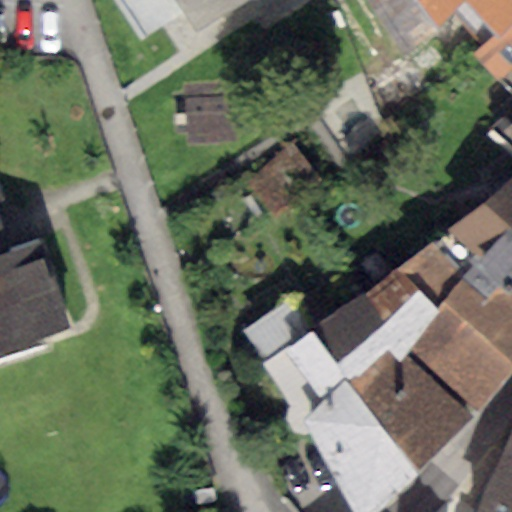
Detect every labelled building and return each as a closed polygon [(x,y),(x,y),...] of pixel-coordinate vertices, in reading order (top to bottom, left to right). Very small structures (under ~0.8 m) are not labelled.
[(176,0),(196,29),(241,0),(176,0)] [(465,0),(365,0),(403,54),(466,1),(465,0)] [(511,0),(465,0),(466,1),(492,31),(511,12),(511,0)] [(511,24),(477,58),(511,94),(511,121),(500,129),(511,141),(511,24)] [(408,59),(371,89),(383,127),(431,89),(408,59)] [(237,99),(185,103),(188,145),(240,141),(237,99)] [(291,142),(250,182),(273,216),(321,185),(291,142)] [(511,175),(397,268),(440,309),(480,262),(511,287),(511,175)] [(0,185),(0,345),(69,323),(31,209),(10,216),(7,206),(0,185)] [(511,287),(480,262),(440,309),(410,347),(479,411),(511,366),(511,287)] [(353,511),(376,511),(473,419),(405,355),(410,347),(440,309),(397,268),(314,328),(262,363),(288,406),(284,420),(291,432),(305,434),(353,511)] [(241,332),(262,363),(314,328),(293,296),(241,332)] [(511,511),(511,435),(480,511),(511,511)]
